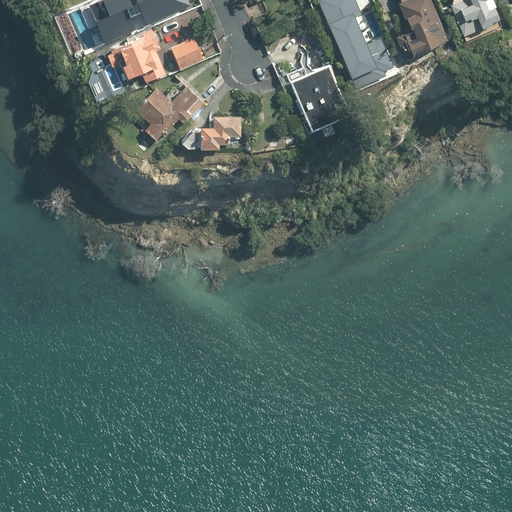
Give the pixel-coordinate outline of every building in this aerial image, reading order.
[(151,0),(112,0),(125,30),(149,20),(151,26),(183,12),(182,9),(199,2),(197,0),(158,0),(152,3),(151,0)] [(450,38),(433,0),(407,0),(402,2),(412,25),(407,28),(408,32),(398,36),(411,65),(420,61),(416,53),(450,38)] [(502,18),(494,0),(454,0),(454,3),(467,34),(495,23),(494,21),(502,18)] [(357,12),(331,23),(358,87),(387,75),(385,70),(394,66),(382,37),(370,42),(357,12)] [(148,81),(165,74),(155,48),(157,47),(156,43),(159,42),(153,27),(142,32),(144,35),(112,49),(114,52),(110,54),(115,66),(119,64),(120,66),(123,65),(129,78),(144,72),(148,81)] [(172,48),(182,69),(204,59),(195,37),(172,48)] [(353,113),(332,63),(292,80),(299,98),(296,100),(301,113),(307,111),(315,129),(353,113)] [(193,114),(204,102),(187,85),(173,100),(158,86),(137,109),(152,123),(146,129),(158,140),(180,117),(184,121),(192,113),(193,114)] [(243,115),(217,115),(217,126),(205,126),(205,128),(199,128),(183,143),(187,147),(200,147),(200,145),(205,145),(205,147),(222,147),(222,143),(233,143),(232,134),(243,135),(243,115)]
